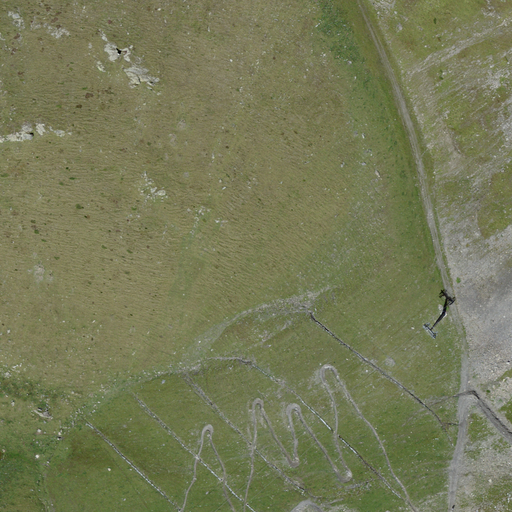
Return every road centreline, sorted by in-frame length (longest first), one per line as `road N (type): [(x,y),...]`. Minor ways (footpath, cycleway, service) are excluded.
road 1 (track): [(359,0),(416,146),(462,337),(463,391)]
road 2 (track): [(463,391),(451,511)]
